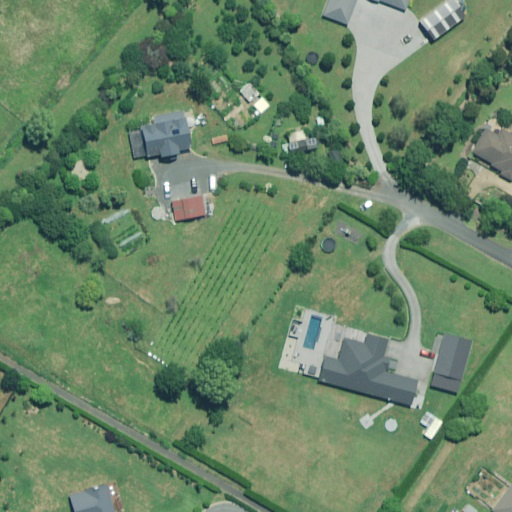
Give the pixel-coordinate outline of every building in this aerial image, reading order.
[(406,11),(409,0),(331,0),(325,17),(349,26),(358,0),(368,0),(380,4),(381,2),(406,11)] [(170,56),(161,61),(168,71),(176,66),(170,56)] [(164,117),(165,125),(142,129),(143,132),(130,135),(135,160),(160,156),(161,159),(181,155),(180,149),(191,147),(185,114),(164,117)] [(511,133),(510,137),(488,125),(473,155),(491,164),(488,170),(511,182),(511,133)] [(206,217),(203,197),(173,202),(176,222),(206,217)] [(389,341),(369,336),(366,347),(345,341),(339,362),(326,358),(319,382),(417,408),(420,396),(423,383),(381,372),(389,341)] [(511,511),(511,488),(494,511),(511,511)]
